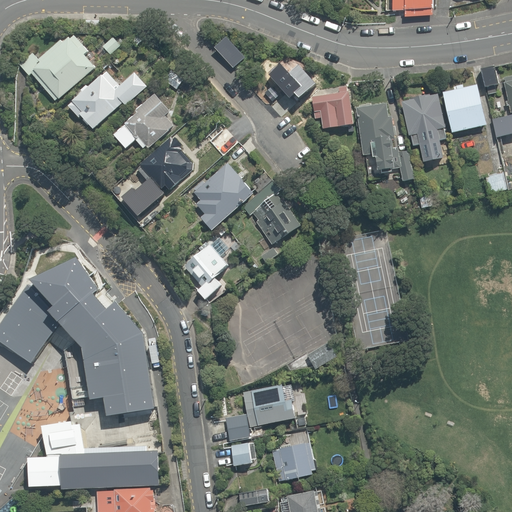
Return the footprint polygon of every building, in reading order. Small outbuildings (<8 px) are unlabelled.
[(393,0),(393,11),(406,11),(406,17),(434,18),(433,0),(393,0)] [(73,32),(42,61),(34,53),(19,67),(28,77),(31,74),(57,101),(95,66),(85,55),(90,51),(73,32)] [(122,47),(113,37),(101,48),(110,58),(122,47)] [(229,37),(216,48),(233,69),(246,58),(229,37)] [(493,67),(480,70),(485,89),(498,86),(493,67)] [(82,91),(84,93),(69,106),(92,131),(123,103),(126,105),(148,85),(136,72),(119,87),(106,73),(91,87),(89,84),(82,91)] [(306,93),(298,83),(285,94),(293,103),(306,93)] [(453,86),(454,92),(443,94),(452,135),(487,128),(477,86),(464,89),(463,84),(453,86)] [(349,86),(313,91),(317,118),(322,118),(324,130),(355,126),(349,86)] [(173,111),(157,94),(112,136),(126,151),(137,140),(147,151),(174,125),(166,117),(173,111)] [(411,147),(420,145),(423,162),(442,157),(439,141),(449,138),(440,95),(432,97),(431,94),(412,98),(412,101),(401,104),(411,147)] [(292,102),(286,96),(276,106),(282,112),(292,102)] [(402,182),(414,181),(410,150),(397,152),(391,102),(358,106),(365,158),(376,156),(378,173),(401,170),(402,182)] [(511,117),(511,113),(492,117),(497,141),(503,140),(502,135),(511,132),(511,117)] [(145,178),(147,188),(152,193),(154,191),(162,199),(198,165),(172,136),(129,176),(137,185),(145,178)] [(197,204),(205,214),(201,218),(212,229),(252,194),(226,164),(194,191),(202,200),(197,204)] [(503,173),(487,176),(490,193),(506,190),(503,173)] [(278,195),(254,213),(260,220),(256,224),(275,248),(302,227),(278,195)] [(225,233),(184,266),(201,288),(198,291),(206,301),(222,287),(215,278),(243,256),(225,233)] [(64,326),(86,350),(94,402),(107,400),(110,418),(158,411),(146,335),(119,303),(110,311),(97,296),(102,291),(81,260),(36,282),(58,309),(53,314),(64,326)] [(58,309),(36,282),(0,329),(0,341),(33,364),(64,326),(53,314),(58,309)] [(331,344),(309,357),(317,370),(339,357),(331,344)] [(289,384),(244,393),(251,429),(296,421),(289,384)] [(246,415),(227,419),(231,441),(250,438),(246,415)] [(64,490),(162,486),(161,452),(148,452),(148,447),(86,449),(82,425),(85,425),(84,421),(45,428),(50,458),(31,459),(32,488),(64,487),(64,490)] [(278,480),(289,478),(292,493),(304,491),(302,476),(317,473),(312,443),(292,447),(273,450),(278,480)] [(249,444),(232,446),(235,467),(252,465),(249,444)] [(153,511),(153,489),(97,491),(97,511),(153,511)] [(267,491),(239,495),(241,508),(269,504),(267,491)] [(316,511),(314,492),(281,497),(283,511),(316,511)]
